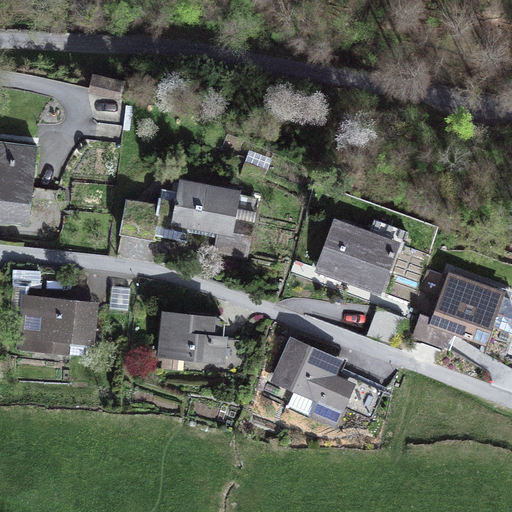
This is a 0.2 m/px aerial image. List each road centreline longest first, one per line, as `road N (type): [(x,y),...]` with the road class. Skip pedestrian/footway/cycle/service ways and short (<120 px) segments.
road 1 (residential): [(0,251),(183,279),(511,402)]
road 2 (unclassified): [(0,39),(204,50),(511,109)]
